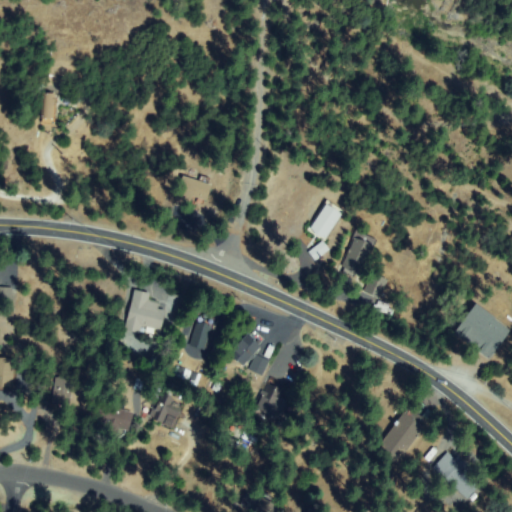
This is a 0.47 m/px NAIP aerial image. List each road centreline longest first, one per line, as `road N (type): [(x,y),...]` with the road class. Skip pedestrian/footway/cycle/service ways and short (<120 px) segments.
road 1 (residential): [(511,447),(436,381),(218,268),(121,238),(0,225)]
road 2 (residential): [(218,268),(252,136),(263,0)]
road 3 (residential): [(0,474),(144,511)]
